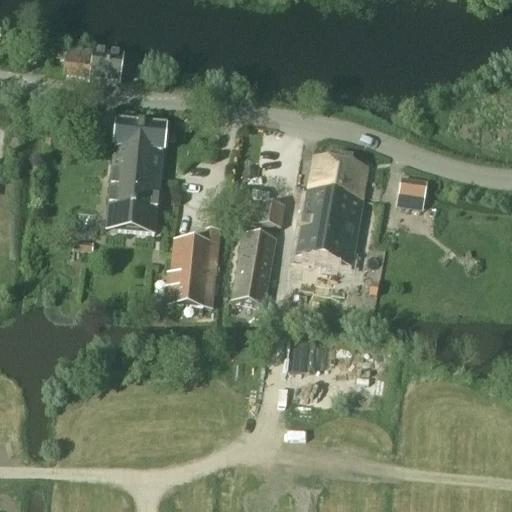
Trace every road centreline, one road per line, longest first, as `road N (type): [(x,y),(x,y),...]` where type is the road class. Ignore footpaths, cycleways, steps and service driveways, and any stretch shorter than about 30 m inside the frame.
road 1 (tertiary): [(0,82),(315,128),(474,177),(511,179)]
road 2 (track): [(511,487),(230,462),(0,474)]
road 3 (track): [(285,295),(271,413),(230,462)]
